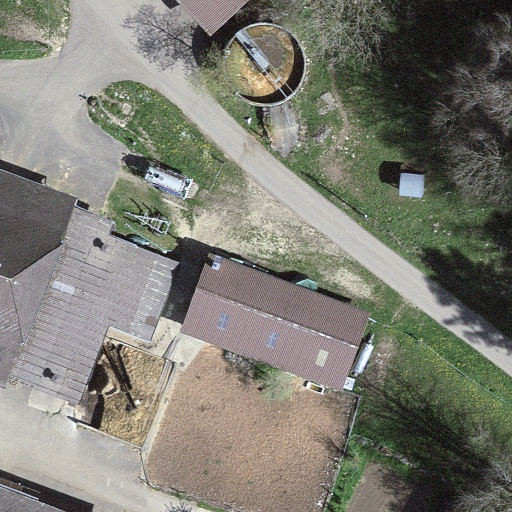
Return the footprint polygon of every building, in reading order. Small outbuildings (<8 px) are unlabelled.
[(198,0),(222,25),(247,0),(198,0)] [(249,26),(233,37),(224,55),(224,75),(233,92),(249,103),(269,106),(288,99),(301,84),(306,65),(301,46),(288,31),(269,24),(249,26)] [(0,389),(3,381),(68,208),(71,201),(0,174),(0,389)] [(109,223),(68,208),(3,381),(74,408),(104,329),(144,343),(174,263),(103,237),(109,223)] [(363,316),(213,260),(190,322),(341,377),(363,316)] [(0,511),(83,511),(0,486),(0,511)]
